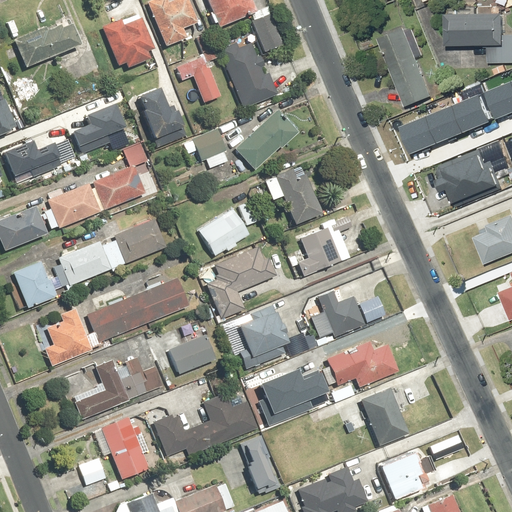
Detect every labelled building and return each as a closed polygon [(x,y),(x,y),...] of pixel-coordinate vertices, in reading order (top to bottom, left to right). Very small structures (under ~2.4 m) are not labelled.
[(168,0),(150,0),(148,1),(167,45),(187,36),(183,26),(199,20),(190,0),(169,0),(168,0)] [(208,0),(220,26),(257,9),(253,0),(208,0)] [(270,12),(251,20),(265,51),(284,43),(270,12)] [(121,18),(102,26),(119,64),(126,61),(128,67),(152,56),(149,49),(154,47),(139,14),(126,19),(127,22),(124,24),(121,18)] [(500,17),(443,17),(443,49),(487,49),(487,64),(511,64),(511,37),(500,37),(500,17)] [(16,39),(27,65),(83,42),(73,19),(47,30),(46,27),(16,39)] [(411,27),(377,41),(403,109),(430,98),(414,57),(421,55),(411,27)] [(208,33),(196,38),(204,55),(177,67),(183,80),(193,75),(205,101),(221,95),(207,62),(218,57),(208,33)] [(236,42),(219,49),(243,107),(278,93),(262,54),(257,56),(251,42),(238,47),(236,42)] [(30,75),(13,83),(22,101),(38,93),(30,75)] [(497,118),(511,111),(511,80),(486,91),(497,118)] [(147,108),(143,110),(155,137),(185,125),(178,108),(171,110),(161,86),(141,94),(147,108)] [(486,91),(455,103),(466,130),(497,118),(486,91)] [(0,132),(17,126),(5,97),(0,98),(0,132)] [(81,144),(125,124),(114,101),(87,114),(90,122),(74,129),(81,144)] [(455,103),(430,113),(441,140),(466,130),(455,103)] [(300,131),(279,108),(236,148),(255,169),(281,145),(283,147),(300,131)] [(404,123),(414,150),(441,140),(430,113),(404,123)] [(502,123),(492,127),(496,139),(511,132),(511,116),(501,121),(502,123)] [(226,150),(217,128),(186,142),(191,154),(198,152),(201,159),(206,157),(211,167),(227,160),(223,151),(226,150)] [(37,148),(33,139),(5,151),(14,173),(60,154),(54,141),(37,148)] [(509,168),(498,142),(438,167),(442,178),(432,182),(437,194),(444,191),(449,204),(498,184),(494,174),(509,168)] [(124,151),(130,166),(93,180),(104,209),(107,208),(110,215),(122,211),(119,203),(145,193),(135,165),(147,160),(141,144),(124,151)] [(293,169),(266,181),(274,199),(284,194),(296,222),(324,211),(308,174),(297,178),(293,169)] [(91,189),(89,184),(63,193),(61,188),(46,194),(51,209),(45,211),(51,227),(57,225),(58,227),(103,210),(94,187),(91,189)] [(252,199),(237,206),(246,225),(260,219),(252,199)] [(47,233),(36,205),(0,219),(0,237),(4,249),(47,233)] [(249,234),(233,207),(199,228),(216,255),(249,234)] [(352,226),(348,216),(327,225),(328,227),(300,238),(307,257),(298,261),(304,275),(341,260),(331,235),(352,226)] [(511,223),(509,217),(484,227),(487,232),(471,239),(483,266),(511,253),(511,223)] [(156,219),(115,235),(127,263),(167,246),(156,219)] [(70,285),(125,263),(116,240),(102,245),(101,244),(90,248),(89,245),(59,256),(61,263),(69,283),(70,285)] [(216,278),(207,282),(222,317),(246,307),(239,290),(276,273),(268,256),(263,259),(257,246),(216,264),(220,273),(215,275),(216,278)] [(57,296),(54,289),(69,283),(61,263),(53,267),(57,276),(50,279),(42,260),(14,272),(29,308),(57,296)] [(511,273),(509,275),(511,281),(511,286),(497,294),(509,321),(511,319),(511,273)] [(188,304),(177,277),(87,314),(94,331),(99,341),(188,304)] [(385,314),(378,296),(356,304),(352,295),(338,301),(333,289),(318,295),(335,335),(364,323),(364,322),(385,314)] [(254,318),(239,324),(253,355),(290,339),(286,331),(288,330),(284,321),(282,321),(277,310),(275,311),(271,304),(251,313),(254,318)] [(45,347),(52,365),(100,345),(99,341),(94,331),(86,334),(75,308),(61,314),(64,319),(38,329),(43,340),(51,336),(54,343),(45,347)] [(216,359),(206,334),(170,348),(179,374),(216,359)] [(375,349),(371,339),(328,359),(339,384),(356,377),(361,386),(399,369),(388,343),(375,349)] [(84,417),(163,386),(155,366),(143,371),(137,357),(116,365),(113,357),(96,364),(103,383),(75,394),(84,417)] [(257,382),(269,412),(327,390),(318,368),(298,376),(295,367),(257,382)] [(409,431),(391,387),(361,399),(379,443),(409,431)] [(172,414),(154,421),(168,455),(186,447),(189,455),(257,427),(246,400),(232,406),(227,394),(205,403),(212,419),(185,430),(179,415),(174,417),(172,414)] [(149,466),(128,415),(93,430),(103,454),(112,450),(123,477),(149,466)] [(262,435),(240,443),(257,492),(279,485),(262,435)] [(415,453),(383,467),(396,497),(423,486),(418,475),(423,473),(415,453)] [(106,476),(99,458),(80,466),(87,483),(106,476)] [(354,480),(348,466),(298,489),(305,504),(301,505),(304,511),(332,511),(337,510),(338,511),(352,511),(357,510),(355,507),(368,501),(358,479),(354,480)] [(122,487),(118,477),(108,481),(112,491),(122,487)] [(226,483),(218,486),(217,483),(176,500),(181,511),(223,511),(228,510),(227,508),(235,505),(226,483)] [(180,511),(174,496),(158,503),(153,491),(128,502),(131,511),(180,511)] [(460,511),(452,494),(422,506),(424,511),(460,511)] [(279,510),(276,503),(255,511),(287,511),(285,507),(279,510)]
